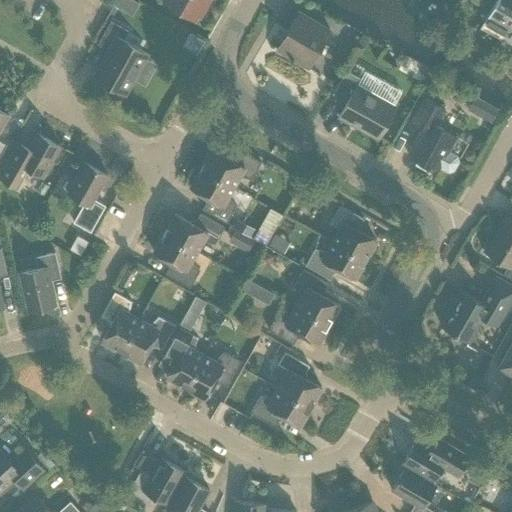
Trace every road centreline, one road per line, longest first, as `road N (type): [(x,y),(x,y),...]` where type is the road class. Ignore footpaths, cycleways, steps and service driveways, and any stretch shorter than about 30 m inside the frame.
road 1 (residential): [(384,396),(353,453),(312,476),(269,470),(84,369),(71,346)]
road 2 (residential): [(160,167),(42,101),(88,13),(63,0)]
road 3 (residential): [(445,221),(225,92)]
road 4 (residential): [(71,346),(160,167)]
road 5 (residential): [(384,396),(380,340),(445,221)]
road 6 (residential): [(511,462),(384,396)]
